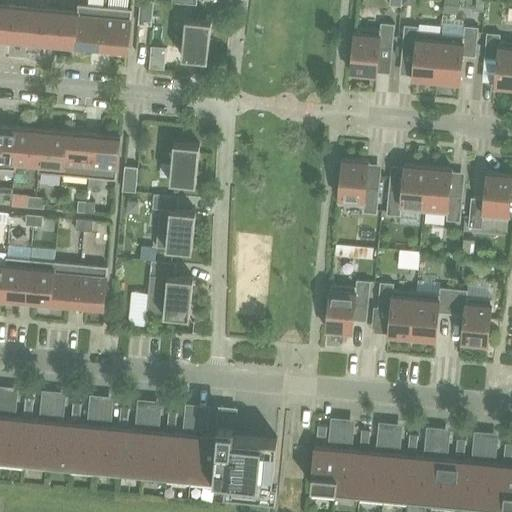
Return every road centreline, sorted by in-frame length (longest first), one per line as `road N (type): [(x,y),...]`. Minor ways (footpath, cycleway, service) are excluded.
road 1 (residential): [(511,406),(220,380)]
road 2 (residential): [(229,109),(220,380)]
road 3 (residential): [(229,109),(0,84)]
road 4 (residential): [(220,380),(0,360)]
road 5 (residential): [(511,135),(370,122)]
road 6 (unknown): [(287,511),(302,388)]
